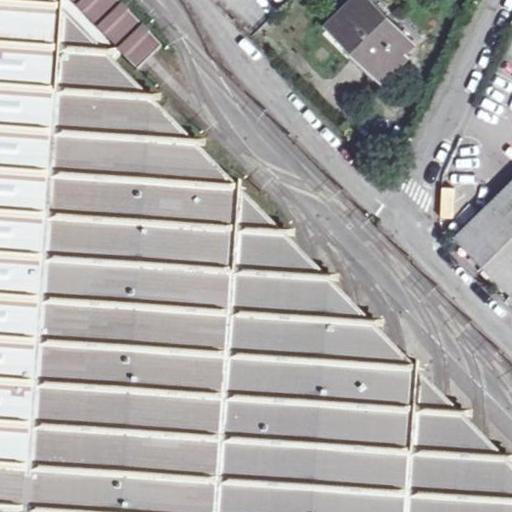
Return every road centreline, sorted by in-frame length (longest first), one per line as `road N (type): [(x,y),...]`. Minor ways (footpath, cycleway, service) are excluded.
road 1 (unclassified): [(402,220),(257,67),(209,0)]
road 2 (unclassified): [(495,0),(402,220)]
road 3 (unclassified): [(511,334),(402,220)]
